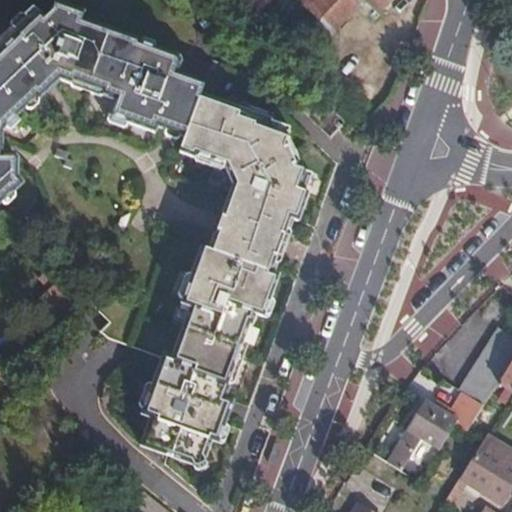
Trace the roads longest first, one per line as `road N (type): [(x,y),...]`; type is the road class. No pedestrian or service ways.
road 1 (tertiary): [(419,144),(284,511)]
road 2 (tertiary): [(419,144),(468,0)]
